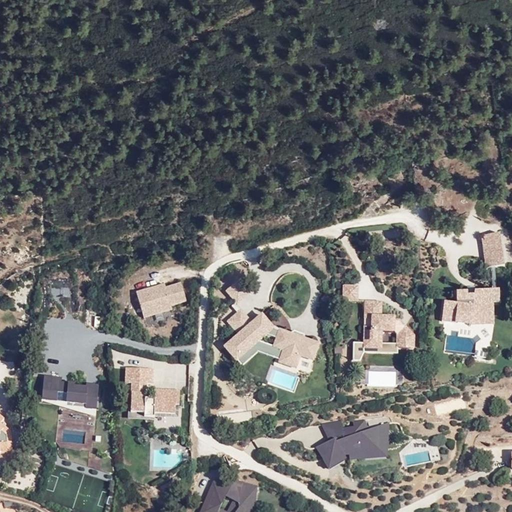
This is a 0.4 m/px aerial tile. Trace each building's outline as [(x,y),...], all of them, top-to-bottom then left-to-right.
[(500,234),(481,237),(486,269),(504,266),(500,234)] [(165,284),(136,292),(144,318),(173,311),(171,307),(185,303),(180,284),(166,288),(165,284)] [(358,302),(357,285),(341,285),(341,302),(358,302)] [(467,292),(456,292),(457,304),(445,302),(442,322),(471,326),(495,325),(493,303),(499,303),(500,292),(474,291),(475,296),(467,295),(467,292)] [(382,302),(365,302),(364,302),(363,319),(371,320),(371,328),(365,328),(363,354),(398,356),(399,348),(415,349),(415,336),(400,320),(395,319),(396,317),(381,316),(382,302)] [(263,313),(262,313),(247,326),(260,340),(264,335),(276,325),(263,313)] [(321,343),(279,329),(272,348),(282,352),(278,363),(297,370),(301,357),(314,361),(321,343)] [(153,368),(124,368),(123,383),(129,383),(129,413),(143,413),(143,417),(155,418),(155,414),(176,415),(175,406),(180,406),(180,390),(155,389),(155,398),(146,398),(146,384),(153,383),(153,368)] [(40,402),(96,409),(99,385),(61,381),(61,377),(43,375),(40,402)] [(0,414),(0,465),(14,466),(13,462),(23,462),(23,450),(12,450),(12,441),(1,433),(4,429),(0,426),(0,418),(2,416),(0,414)] [(387,458),(390,421),(368,426),(366,419),(352,421),(354,426),(342,427),(340,420),(321,423),(328,440),(315,447),(329,470),(344,459),(344,456),(348,455),(349,460),(387,458)] [(434,441),(398,451),(403,469),(439,459),(434,441)] [(259,485),(232,477),(226,486),(212,480),(198,511),(261,511),(262,511),(254,505),(259,485)]
